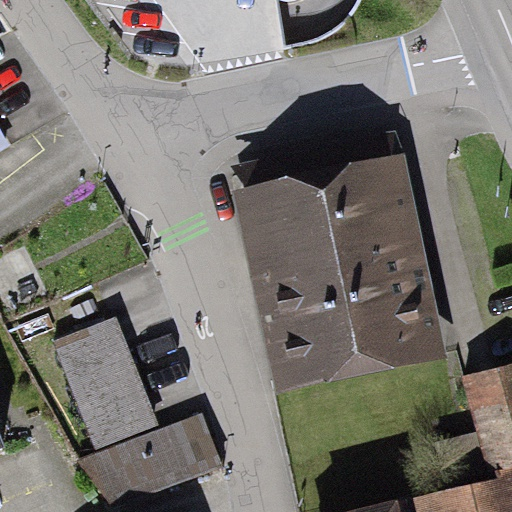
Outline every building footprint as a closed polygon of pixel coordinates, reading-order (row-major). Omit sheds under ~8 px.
[(438,337),(389,122),(230,159),(279,373),(438,337)] [(57,341),(98,444),(151,423),(109,320),(57,341)] [(511,460),(511,355),(462,368),(487,466),(511,460)] [(199,417),(83,460),(115,505),(219,465),(199,417)] [(418,511),(511,511),(511,499),(508,483),(417,504),(418,511)] [(393,511),(389,493),(315,511),(393,511)]
